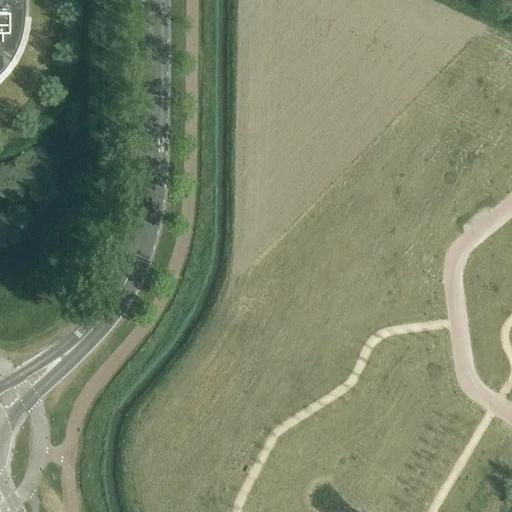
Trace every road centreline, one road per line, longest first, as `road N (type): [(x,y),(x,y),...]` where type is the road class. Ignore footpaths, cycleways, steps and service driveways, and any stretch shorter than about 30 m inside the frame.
road 1 (tertiary): [(97,325),(126,283),(151,181),(153,0)]
road 2 (tertiary): [(0,437),(97,325)]
